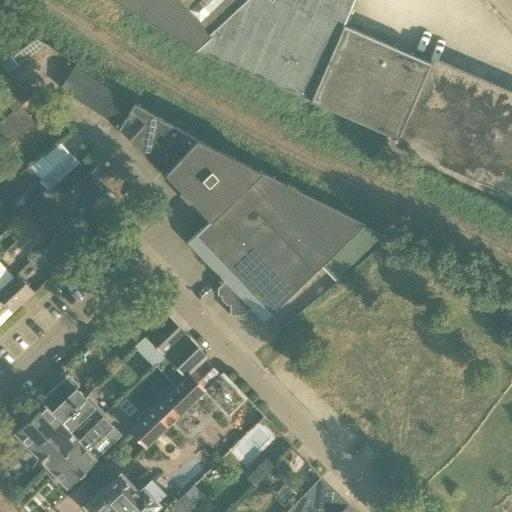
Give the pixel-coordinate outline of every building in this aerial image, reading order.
[(111,0),(195,51),(309,101),(342,26),(353,0),(111,0)] [(511,99),(342,26),(309,101),(387,133),(511,188),(511,99)] [(2,47),(17,67),(43,48),(23,30),(2,47)] [(72,96),(86,75),(75,68),(61,89),(72,96)] [(21,106),(21,105),(29,100),(9,74),(0,81),(0,94),(13,112),(21,106)] [(83,104),(97,83),(86,75),(72,96),(83,104)] [(94,111),(108,90),(97,83),(83,104),(94,111)] [(105,118),(119,97),(108,90),(94,111),(105,118)] [(115,124),(128,103),(119,97),(105,118),(115,124)] [(164,174),(196,140),(134,104),(117,131),(164,174)] [(13,112),(0,121),(0,143),(4,149),(36,124),(21,106),(13,112)] [(209,221),(260,172),(196,140),(164,174),(209,221)] [(50,191),(73,169),(79,163),(70,154),(40,180),(50,191)] [(0,187),(0,200),(7,209),(41,179),(29,166),(0,187)] [(91,205),(108,190),(90,172),(73,188),(74,188),(72,189),(92,209),(93,207),(91,205)] [(365,224),(260,172),(209,221),(187,243),(225,282),(217,289),(217,296),(224,296),(225,295),(231,301),(230,302),(230,315),(243,316),(251,309),(263,322),(277,308),(365,224)] [(91,205),(93,207),(100,214),(117,198),(108,190),(91,205)] [(117,198),(100,214),(108,223),(126,206),(117,198)] [(0,324),(13,313),(6,306),(28,286),(17,274),(0,290),(0,324)] [(146,315),(137,306),(135,304),(117,322),(127,333),(146,315)] [(137,344),(156,325),(146,315),(127,333),(137,344)] [(165,357),(187,336),(167,315),(145,336),(165,357)] [(187,336),(165,357),(185,377),(188,375),(204,359),(206,357),(207,356),(199,348),(187,336)] [(205,390),(189,373),(129,431),(145,448),(205,390)] [(220,376),(205,390),(228,415),(246,398),(222,374),(220,376)] [(14,431),(20,438),(31,450),(85,398),(76,388),(67,396),(57,385),(40,401),(43,404),(14,431)] [(49,468),(85,433),(77,424),(94,408),(85,398),(31,450),(49,468)] [(85,433),(49,468),(66,486),(95,458),(102,451),(94,443),(112,426),(103,416),(85,433)] [(147,511),(165,495),(151,480),(137,492),(120,474),(103,490),(101,488),(85,504),(85,505),(85,511),(147,511)] [(339,511),(348,504),(321,478),(320,477),(286,511),(339,511)] [(172,511),(188,511),(204,497),(193,486),(170,509),(172,511)]
